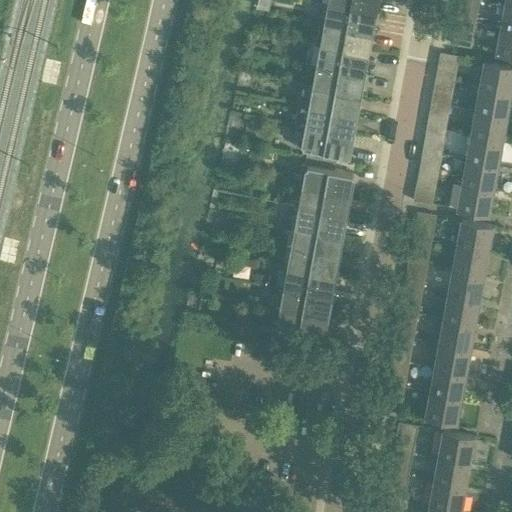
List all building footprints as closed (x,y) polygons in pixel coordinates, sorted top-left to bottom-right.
[(377,11),(378,0),(331,0),(331,2),(377,11)] [(373,31),(377,11),(331,2),(327,23),(373,31)] [(511,28),(511,3),(506,2),(502,27),(511,28)] [(478,9),(460,6),(457,18),(476,21),(478,9)] [(369,52),(373,31),(327,23),(323,44),(369,52)] [(511,53),(511,28),(502,27),(497,51),(511,53)] [(473,35),(455,31),(453,43),(471,46),(473,35)] [(365,73),(369,52),(323,44),(320,64),(365,73)] [(511,64),(485,59),(480,85),(511,90),(511,64)] [(362,93),(365,73),(320,64),(316,84),(362,93)] [(457,69),(438,66),(436,77),(455,80),(457,69)] [(358,113),(362,93),(316,84),(312,105),(358,113)] [(508,115),(511,91),(511,90),(480,85),(476,109),(508,115)] [(453,93),(434,89),(432,101),(451,105),(453,93)] [(354,134),(358,113),(312,105),(309,125),(354,134)] [(503,140),(508,115),(476,109),(471,134),(503,140)] [(448,117),(430,114),(428,125),(446,129),(448,117)] [(351,155),(354,134),(309,125),(305,147),(309,148),(338,153),(351,155)] [(499,164),(503,140),(471,134),(467,159),(499,164)] [(444,142),(425,139),(423,150),(442,153),(444,142)] [(338,153),(309,148),(308,156),(337,161),(338,153)] [(337,161),(308,156),(306,164),(310,164),(335,169),(337,161)] [(494,189),(499,164),(467,159),(462,183),(494,189)] [(440,166),(421,163),(419,174),(438,178),(440,166)] [(310,164),(306,185),(352,194),(356,173),(335,169),(310,164)] [(490,213),(494,189),(462,183),(458,208),(490,213)] [(348,215),(352,194),(306,185),(302,206),(348,215)] [(435,191),(416,188),(414,199),(433,203),(435,191)] [(344,234),(348,215),(302,206),(298,226),(344,234)] [(462,218),(457,243),(489,249),(494,224),(462,218)] [(434,227),(416,224),(414,235),(432,239),(434,227)] [(340,256),(344,234),(298,226),(294,247),(340,256)] [(485,273),(489,249),(457,243),(453,267),(485,273)] [(336,277),(340,256),(294,247),(290,268),(336,277)] [(430,251),(412,248),(410,260),(428,263),(430,251)] [(480,298),(485,273),(453,267),(448,292),(480,298)] [(332,297),(336,277),(290,268),(287,288),(332,297)] [(426,276),(408,273),(405,285),(423,288),(426,276)] [(329,317),(332,297),(287,288),(283,308),(329,317)] [(476,322),(480,298),(448,292),(444,317),(476,322)] [(421,301),(403,298),(401,309),(419,312),(421,301)] [(325,338),(329,317),(283,308),(279,330),(325,338)] [(471,347),(476,322),(444,317),(439,341),(471,347)] [(416,325),(398,322),(396,333),(414,336),(416,325)] [(467,372),(471,347),(439,341),(435,366),(467,372)] [(412,350),(394,346),(392,358),(410,361),(412,350)] [(462,396),(467,372),(435,366),(431,390),(462,396)] [(408,374),(389,371),(387,382),(406,385),(408,374)] [(457,421),(462,396),(431,390),(426,415),(457,421)] [(403,399),(385,396),(383,407),(401,411),(403,399)] [(443,430),(438,454),(470,460),(475,435),(443,430)] [(415,438),(396,434),(394,447),(413,450),(415,438)] [(466,485),(470,460),(438,454),(434,479),(466,485)] [(411,462),(392,458),(390,471),(408,475),(411,462)] [(461,509),(466,485),(434,479),(429,503),(461,509)] [(406,487),(387,483),(385,496),(404,499),(406,487)] [(460,511),(461,509),(429,503),(427,511),(460,511)]
